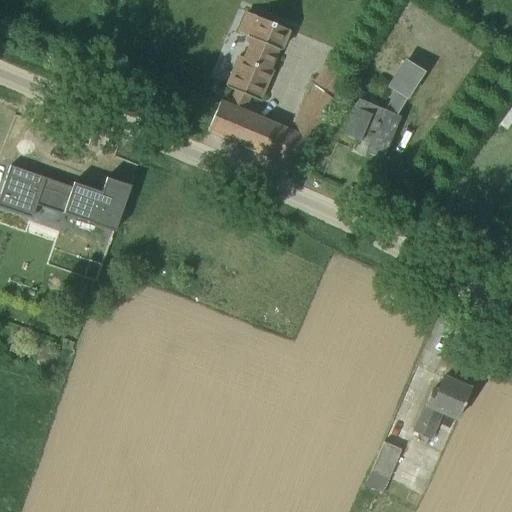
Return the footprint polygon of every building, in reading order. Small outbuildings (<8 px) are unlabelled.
[(288,32),(245,14),(237,33),(249,38),(240,58),(235,56),(222,85),(258,101),(271,71),(268,69),(276,50),(280,51),(288,32)] [(394,114),(421,72),(420,71),(401,59),(384,87),(390,91),(382,110),(355,99),(341,135),(366,145),(363,153),(379,159),(397,117),(394,114)] [(289,166),(345,80),(322,66),(302,101),(292,115),(294,117),(291,117),(285,127),(218,99),(205,130),(289,166)] [(0,188),(0,191),(111,232),(128,186),(104,177),(97,196),(8,165),(0,188)] [(430,389),(411,431),(429,439),(440,415),(453,420),(468,389),(441,377),(435,391),(430,389)] [(398,449),(380,442),(362,487),(379,494),(398,449)] [(403,464),(395,482),(408,487),(416,469),(403,464)]
